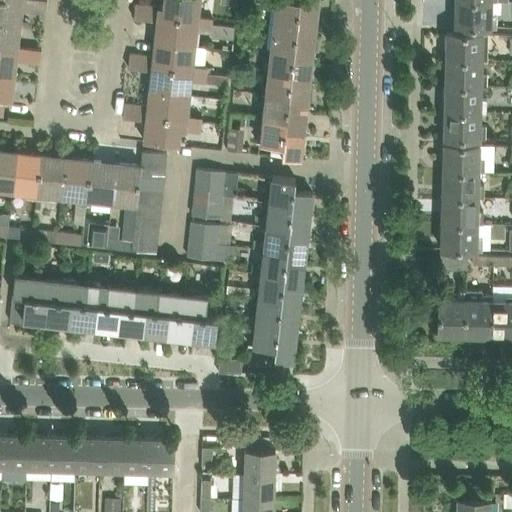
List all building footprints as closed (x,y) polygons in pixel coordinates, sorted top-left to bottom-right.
[(0,0),(0,23),(14,25),(16,11),(44,14),(46,0),(21,0),(22,1),(13,0),(0,0)] [(133,17),(157,20),(157,15),(197,20),(196,24),(203,24),(203,16),(197,15),(199,0),(163,0),(163,6),(134,3),(133,17)] [(262,0),(260,18),(269,19),(274,20),(297,23),(296,35),(315,37),(317,12),(315,12),(315,7),(316,7),(317,6),(317,5),(318,4),(318,3),(318,2),(318,1),(318,0),(262,0)] [(455,24),(455,25),(475,26),(496,26),(497,13),(492,13),(492,0),(491,0),(457,0),(457,24),(455,24)] [(154,41),(160,41),(194,45),(196,31),(211,33),(212,22),(213,17),(203,16),(203,24),(196,24),(197,20),(157,15),(157,20),(154,41)] [(269,20),(266,44),(271,44),(294,47),(293,59),(312,61),(315,37),(296,35),(297,23),(274,20),(269,19),(269,20)] [(229,35),(230,24),(212,22),(211,33),(229,35)] [(0,48),(16,50),(17,46),(19,25),(14,25),(0,23),(0,48)] [(446,56),(446,57),(448,57),(483,58),(488,58),(488,45),(488,31),(483,31),(467,31),(447,30),(447,32),(449,32),(448,56),(446,56)] [(127,68),(151,70),(152,65),(191,70),(191,73),(197,73),(198,66),(192,65),(194,45),(160,41),(158,55),(129,52),(127,68)] [(265,62),(265,68),(268,68),(291,71),(290,83),(309,85),(312,61),(293,59),(294,47),(271,44),(269,62),(265,62)] [(0,73),(9,74),(10,61),(39,64),(41,49),(17,46),(16,50),(0,48),(0,73)] [(221,48),(220,54),(225,60),(232,57),(232,49),(221,48)] [(446,82),(445,83),(447,83),(482,84),(487,84),(487,71),(483,71),(483,58),(448,57),(447,82),(446,82)] [(149,90),(154,91),(189,95),(190,81),(205,82),(207,67),(198,66),(197,73),(191,73),(191,70),(152,65),(151,70),(149,90)] [(268,68),(265,93),(289,95),(287,107),(306,109),(309,85),(290,83),(291,71),(268,68)] [(9,74),(0,73),(0,115),(3,116),(5,100),(11,101),(13,75),(9,74)] [(445,108),(445,109),(447,109),(481,110),(486,110),(487,97),(482,97),(482,84),(447,83),(447,108),(445,108)] [(122,117),(146,119),(146,114),(186,119),(185,123),(192,124),(193,115),(187,115),(189,95),(154,91),(152,105),(124,102),(122,117)] [(265,93),(263,117),(286,119),(284,131),(303,134),(306,109),(287,107),(289,95),(265,93)] [(444,134),(444,135),(464,136),(486,136),(486,123),(481,123),(481,110),(447,109),(446,134),(444,134)] [(146,114),(146,119),(144,140),(178,144),(180,130),(200,132),(201,116),(193,115),(192,124),(185,123),(186,119),(146,114)] [(258,132),(257,138),(260,139),(260,141),(283,144),(281,156),(300,158),(303,134),(284,131),(286,119),(263,117),(261,133),(258,132)] [(229,126),(227,148),(243,150),(245,128),(229,126)] [(443,168),(443,169),(444,169),(479,170),(484,170),(484,158),(480,158),(480,143),(463,142),(443,142),(443,143),(445,143),(444,168),(443,168)] [(0,187),(11,189),(15,155),(1,154),(1,149),(0,148),(0,187)] [(143,148),(142,161),(165,164),(167,151),(143,148)] [(25,198),(33,198),(33,193),(36,193),(41,153),(15,150),(15,155),(11,189),(26,191),(25,198)] [(41,192),(61,194),(65,161),(50,159),(51,154),(41,153),(36,193),(33,193),(33,198),(41,199),(41,192)] [(74,204),(83,204),(83,198),(86,198),(90,159),(65,156),(65,161),(61,194),(75,196),(74,204)] [(91,197),(111,199),(114,167),(100,165),(101,160),(90,159),(86,198),(83,198),(83,204),(90,205),(91,197)] [(115,161),(114,167),(111,199),(125,201),(125,209),(136,210),(137,199),(139,186),(140,174),(141,164),(115,161)] [(142,161),(141,164),(140,174),(164,176),(165,164),(142,161)] [(197,166),(196,178),(225,181),(227,169),(197,166)] [(442,193),(442,195),(444,195),(479,196),(483,196),(484,183),(479,183),(479,170),(444,169),(444,193),(442,193)] [(140,174),(139,186),(162,189),(164,176),(140,174)] [(272,175),(269,199),(292,202),(291,214),(309,216),(312,191),(294,189),(295,177),(272,175)] [(196,179),(195,190),(224,193),(225,182),(225,181),(196,178),(196,179)] [(139,186),(137,199),(161,202),(162,189),(139,186)] [(194,192),(193,202),(223,205),(224,195),(224,193),(195,190),(194,192)] [(441,221),(443,221),(478,222),(483,222),(483,209),(478,209),(479,196),(444,195),(443,220),(441,219),(441,221)] [(160,213),(161,202),(137,199),(136,210),(160,213)] [(269,199),(267,223),(290,226),(288,238),(307,240),(309,216),(291,214),(292,202),(269,199)] [(193,204),(192,213),(193,213),(222,217),(222,208),(223,205),(193,202),(193,204)] [(136,210),(135,223),(158,226),(160,213),(136,210)] [(89,220),(87,243),(106,245),(107,232),(108,223),(89,220)] [(190,230),(190,232),(219,235),(220,233),(221,223),(193,220),(191,220),(190,230)] [(441,245),(440,247),(460,247),(482,248),(482,235),(478,235),(478,222),(443,221),(443,245),(441,245)] [(135,223),(133,236),(157,238),(158,226),(135,223)] [(267,223),(264,247),(287,250),(286,262),(304,264),(307,240),(288,238),(290,226),(267,223)] [(7,226),(6,235),(26,237),(27,228),(7,226)] [(39,229),(39,238),(57,240),(58,231),(39,229)] [(58,231),(57,240),(76,242),(77,233),(58,231)] [(189,243),(189,244),(218,247),(218,246),(219,242),(219,235),(190,232),(189,243)] [(219,235),(219,242),(227,243),(230,244),(231,235),(220,234),(219,235)] [(108,236),(107,246),(125,248),(127,238),(108,236)] [(157,238),(133,236),(132,249),(155,251),(157,238)] [(189,244),(187,255),(217,259),(217,258),(225,259),(227,243),(219,242),(218,246),(218,247),(189,244)] [(264,247),(261,272),(284,274),(283,286),(302,288),(304,264),(286,262),(287,250),(264,247)] [(440,268),(466,269),(467,254),(440,254),(440,268)] [(473,254),(473,263),(493,264),(493,255),(473,254)] [(511,255),(493,255),(493,264),(511,264),(511,255)] [(261,272),(259,296),(282,298),(280,310),(299,312),(302,288),(283,286),(284,274),(261,272)] [(29,317),(47,319),(49,297),(37,295),(39,277),(15,274),(9,321),(22,322),(23,312),(29,313),(29,317)] [(63,279),(61,298),(73,299),(71,322),(95,325),(97,302),(85,301),(87,282),(75,281),(75,276),(64,275),(63,279)] [(47,319),(71,322),(73,299),(61,298),(63,279),(39,277),(37,295),(49,297),(47,319)] [(95,325),(119,328),(121,305),(109,303),(111,285),(87,282),(85,301),(97,302),(95,325)] [(255,286),(228,282),(227,291),(255,294),(255,286)] [(440,282),(438,333),(440,333),(440,331),(464,331),(464,333),(465,333),(466,297),(453,297),(453,282),(440,282)] [(119,328),(143,330),(145,307),(133,306),(135,288),(111,285),(109,303),(121,305),(119,328)] [(143,330),(167,333),(169,310),(157,309),(160,290),(135,288),(133,306),(145,307),(143,330)] [(466,297),(465,333),(466,333),(466,331),(490,332),(490,334),(491,334),(492,298),(492,292),(482,292),(482,289),(466,289),(466,297)] [(167,333),(191,336),(193,313),(182,311),(184,293),(160,290),(157,309),(169,310),(167,333)] [(227,292),(226,303),(235,304),(236,294),(235,293),(227,292)] [(193,313),(191,336),(215,339),(218,315),(217,315),(206,314),(207,306),(208,296),(184,293),(182,311),(193,313)] [(492,298),(491,334),(492,334),(492,332),(511,332),(511,293),(506,293),(506,298),(492,298)] [(259,296),(256,320),(279,322),(278,334),(296,336),(299,312),(280,310),(282,298),(259,296)] [(207,306),(206,314),(217,315),(217,307),(207,306)] [(256,320),(253,344),(276,347),(274,358),(276,359),(275,372),(292,373),(293,361),(296,336),(278,334),(279,322),(256,320)] [(2,464),(26,465),(27,432),(2,432),(2,464)] [(26,465),(50,466),(51,433),(27,432),(26,465)] [(50,466),(75,466),(76,434),(51,433),(50,466)] [(75,466),(99,467),(100,434),(76,434),(75,466)] [(99,467),(124,468),(124,435),(100,434),(99,467)] [(124,468),(148,468),(149,436),(124,435),(124,468)] [(149,436),(148,468),(173,469),(174,437),(149,436)] [(246,436),(246,447),(270,448),(270,437),(246,436)] [(201,462),(211,462),(211,445),(202,445),(201,462)] [(246,447),(245,472),(274,473),(275,448),(270,448),(246,447)] [(245,472),(245,496),(274,497),(274,473),(245,472)] [(201,478),(200,495),(210,495),(211,478),(201,478)] [(458,497),(457,511),(489,511),(490,498),(490,484),(459,483),(459,497),(458,497)] [(210,495),(200,495),(200,511),(210,511),(210,495)] [(245,496),(244,511),(273,511),(274,497),(245,496)]
